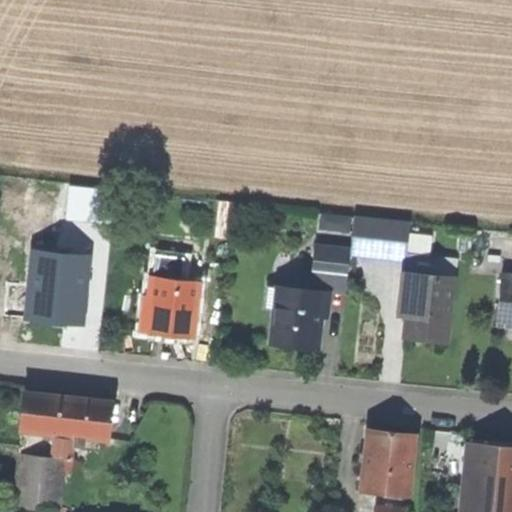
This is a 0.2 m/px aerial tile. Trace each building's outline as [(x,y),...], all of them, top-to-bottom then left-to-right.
[(318,239),(351,243),(354,213),(322,209),(318,239)] [(356,217),(350,258),(406,265),(407,256),(410,237),(411,224),(356,217)] [(430,259),(432,239),(410,237),(407,256),(430,259)] [(459,254),(471,255),(472,239),(460,238),(459,254)] [(315,248),(310,292),(346,296),(350,258),(351,251),(315,248)] [(88,260),(34,255),(28,320),(82,326),(88,260)] [(460,261),(407,256),(406,265),(406,274),(400,274),(395,321),(404,322),(402,343),(452,348),(460,261)] [(201,288),(184,286),(187,262),(155,258),(152,283),(149,282),(147,301),(142,300),(138,334),(195,340),(201,288)] [(511,330),(511,276),(501,275),(497,329),(511,330)] [(274,288),(268,347),(319,353),(323,321),(329,321),(332,294),(310,292),(274,288)] [(113,401),(25,393),(21,435),(54,438),(52,458),(65,460),(73,460),(74,441),(109,444),(113,401)] [(418,436),(366,430),(358,494),(411,500),(418,436)] [(511,511),(511,445),(466,442),(460,511),(511,511)] [(14,507),(61,511),(65,460),(52,458),(19,455),(14,507)] [(97,494),(95,511),(122,511),(124,497),(97,494)]
